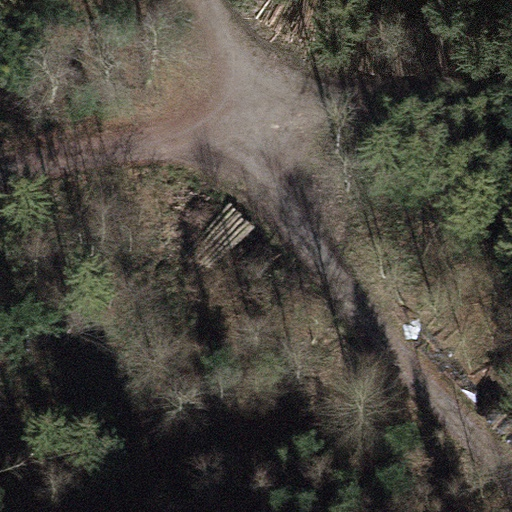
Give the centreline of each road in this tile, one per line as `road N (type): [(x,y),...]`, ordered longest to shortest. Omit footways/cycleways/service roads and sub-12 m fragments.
road 1 (track): [(210,0),(263,118),(361,292),(419,375),(511,473)]
road 2 (track): [(0,176),(511,71)]
